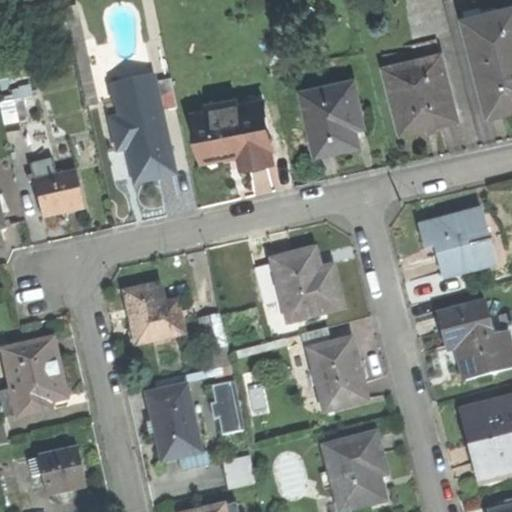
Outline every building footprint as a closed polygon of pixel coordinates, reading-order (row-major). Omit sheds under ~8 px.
[(511,6),(472,18),(480,42),(511,33),(511,6)] [(69,22),(88,104),(98,102),(79,20),(69,22)] [(472,45),(491,113),(511,107),(511,33),(480,42),(472,45)] [(383,51),(387,68),(426,59),(427,62),(444,58),(439,37),(383,51)] [(387,68),(402,131),(426,125),(425,123),(435,120),(457,115),(444,58),(427,62),(426,59),(387,68)] [(121,102),(124,118),(162,110),(156,80),(155,76),(117,84),(121,102)] [(173,77),(156,80),(162,110),(179,106),(173,77)] [(304,92),(317,153),(336,149),(359,144),(356,128),(353,117),(364,114),(356,80),(304,92)] [(242,145),(246,166),(275,161),(272,146),(276,145),(267,99),(242,104),(240,95),(216,100),(218,108),(197,113),(205,153),(229,148),(242,145)] [(110,120),(114,120),(124,118),(121,102),(107,105),(110,120)] [(155,178),(175,173),(162,110),(124,118),(114,120),(120,150),(130,147),(137,181),(155,178)] [(366,126),(364,114),(353,117),(356,128),(366,126)] [(35,175),(36,181),(59,176),(55,160),(33,165),(35,175)] [(37,185),(45,219),(66,215),(86,210),(78,172),(59,176),(36,181),(37,185)] [(31,186),(37,185),(36,181),(35,175),(29,177),(31,186)] [(441,260),(446,277),(493,265),(487,240),(491,239),(484,211),(422,227),(427,248),(438,245),(441,260)] [(275,260),(290,322),(345,308),(340,288),(335,267),(321,271),(315,250),(275,260)] [(133,320),(138,344),(173,336),(173,333),(166,303),(162,284),(126,292),(133,320)] [(178,301),(166,303),(173,333),(184,330),(178,301)] [(446,340),(448,349),(461,346),(469,380),(511,369),(511,330),(496,335),(488,302),(439,314),(446,340)] [(205,310),(214,348),(229,345),(220,307),(205,310)] [(310,350),(325,410),(368,399),(360,367),(353,339),(310,350)] [(54,340),(4,350),(13,396),(3,398),(6,416),(18,414),(19,417),(49,411),(47,402),(65,398),(59,366),(54,340)] [(223,436),(253,428),(239,378),(209,386),(223,436)] [(155,427),(162,460),(180,456),(202,452),(187,385),(148,393),(155,427)] [(474,448),(482,480),(511,471),(511,399),(464,412),(474,448)] [(376,432),(323,446),(330,470),(319,473),(323,489),(334,486),(341,511),(384,500),(378,475),(386,472),(381,451),(376,432)] [(44,477),(48,496),(86,487),(81,467),(77,449),(39,458),(44,477)] [(205,466),(202,452),(180,456),(183,471),(205,466)] [(36,479),(44,477),(39,458),(32,460),(36,479)] [(227,475),(230,488),(257,482),(254,469),(227,475)]
